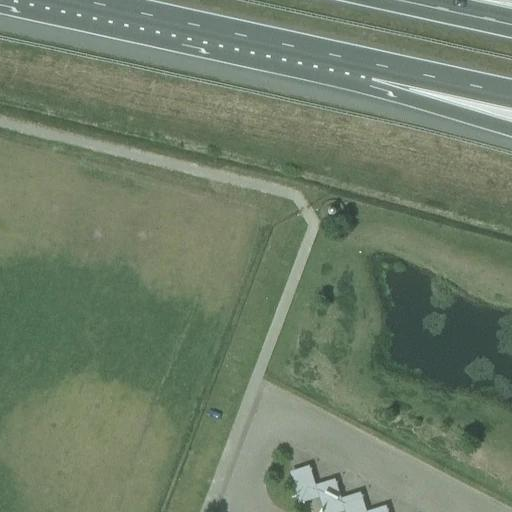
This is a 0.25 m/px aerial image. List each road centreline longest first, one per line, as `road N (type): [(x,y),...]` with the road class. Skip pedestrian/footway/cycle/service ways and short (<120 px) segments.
road 1 (motorway): [(64,0),(371,66)]
road 2 (motorway): [(371,66),(511,125)]
road 3 (motorway): [(371,66),(511,97)]
road 4 (motorway): [(511,25),(393,0)]
